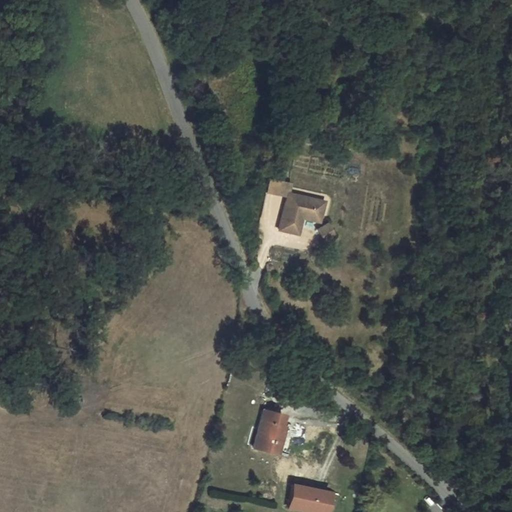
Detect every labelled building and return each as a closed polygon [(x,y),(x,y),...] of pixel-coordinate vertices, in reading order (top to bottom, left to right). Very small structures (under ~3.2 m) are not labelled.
[(278,181),(267,179),(264,193),(275,195),(275,193),(278,181)] [(289,183),(278,181),(275,193),(286,195),(286,193),(287,194),(289,183)] [(287,194),(286,193),(286,195),(278,229),(297,234),(301,215),(304,216),(304,218),(318,221),(322,202),(287,194)] [(325,223),(315,229),(323,241),(333,235),(325,223)] [(282,415),(262,410),(252,448),(277,454),(279,443),(276,443),(280,425),(282,415)] [(303,511),(324,511),(329,490),(288,482),(283,508),(303,511)]
